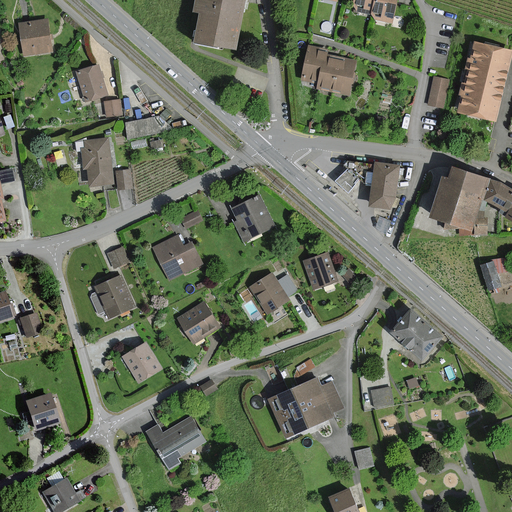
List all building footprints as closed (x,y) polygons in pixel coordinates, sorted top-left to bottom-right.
[(247,0),(198,0),(196,9),(204,11),(198,40),(238,48),(247,0)] [(355,0),(353,11),(374,16),(378,0),(355,0)] [(394,25),(400,0),(378,0),(374,16),(373,20),(394,25)] [(50,19),(21,23),(26,58),(56,54),(50,19)] [(511,61),(511,51),(476,44),(461,113),(499,121),(511,61)] [(311,46),(303,82),(320,86),(325,61),(328,61),(328,58),(330,50),(311,46)] [(359,60),(345,57),(344,61),(338,94),(351,96),(359,60)] [(328,61),(325,61),(320,86),(319,90),(338,94),(344,61),(328,58),(328,61)] [(102,64),(78,70),(87,100),(110,93),(102,64)] [(431,106),(444,109),(450,81),(437,78),(431,106)] [(122,99),(106,102),(108,117),(125,115),(122,99)] [(155,113),(124,119),(128,137),(159,130),(155,113)] [(110,138),(85,141),(86,148),(83,148),(85,169),(89,168),(91,186),(115,184),(110,138)] [(392,210),(397,198),(401,166),(376,163),(370,208),(392,210)] [(474,230),(484,199),(491,178),(454,165),(450,178),(445,176),(431,216),(474,230)] [(131,169),(117,171),(119,189),(133,187),(131,169)] [(511,188),(501,181),(491,178),(484,199),(510,212),(507,217),(511,219),(511,188)] [(260,195),(233,208),(239,220),(235,222),(244,241),(275,226),(260,195)] [(203,220),(198,211),(183,219),(187,228),(203,220)] [(185,246),(180,235),(154,248),(171,282),(205,265),(193,242),(185,246)] [(125,248),(109,255),(116,269),(131,262),(125,248)] [(330,253),(304,261),(313,288),(338,281),(330,253)] [(502,286),(494,261),(482,265),(490,289),(502,286)] [(272,273),(251,287),(268,313),(289,300),(272,273)] [(122,275),(96,286),(110,319),(136,307),(122,275)] [(4,293),(0,294),(0,323),(14,317),(4,293)] [(206,303),(180,320),(196,345),(222,328),(206,303)] [(412,309),(393,332),(424,359),(443,336),(412,309)] [(36,313),(20,319),(27,337),(43,331),(36,313)] [(148,343),(123,356),(137,382),(162,369),(148,343)] [(346,408),(333,379),(322,384),(319,377),(270,400),(287,437),(336,415),(335,413),(346,408)] [(390,387),(373,391),(376,407),(394,403),(390,387)] [(49,395),(26,403),(34,428),(58,421),(49,395)] [(181,463),(177,458),(206,441),(191,416),(163,433),(158,425),(148,431),(170,469),(181,463)] [(371,448),(357,452),(362,470),(376,466),(371,448)] [(67,478),(43,492),(54,511),(61,511),(80,501),(67,478)] [(361,511),(350,488),(331,497),(337,511),(361,511)]
